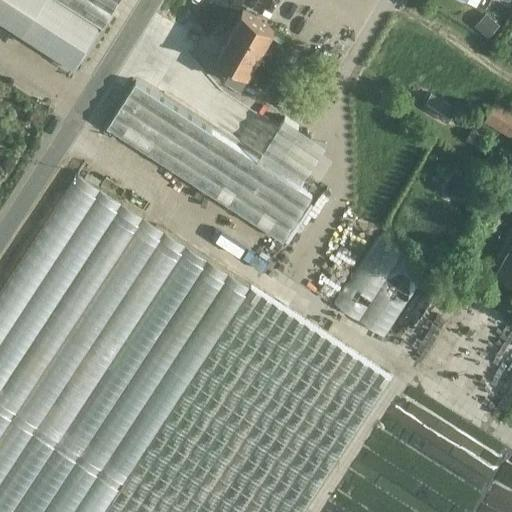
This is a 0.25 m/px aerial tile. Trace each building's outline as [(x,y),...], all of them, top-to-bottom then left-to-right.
[(0,0),(0,18),(75,67),(106,18),(117,0),(0,0)] [(274,28),(243,10),(217,55),(232,63),(225,75),(242,84),(274,28)] [(242,84),(225,75),(219,85),(236,94),(242,84)] [(312,195),(136,81),(107,125),(283,239),(312,195)] [(455,109),(431,94),(422,107),(447,123),(455,109)] [(511,109),(496,100),(483,121),(511,138),(511,109)] [(306,123),(294,143),(304,149),(316,130),(306,123)] [(511,157),(506,154),(502,163),(511,168),(511,157)] [(78,173),(0,292),(0,511),(102,511),(250,286),(78,173)] [(374,232),(323,199),(279,266),(330,300),(374,232)] [(429,269),(378,235),(334,303),(385,336),(429,269)] [(511,251),(499,274),(511,281),(511,251)] [(250,286),(102,511),(303,511),(391,377),(251,286),(250,286)]
